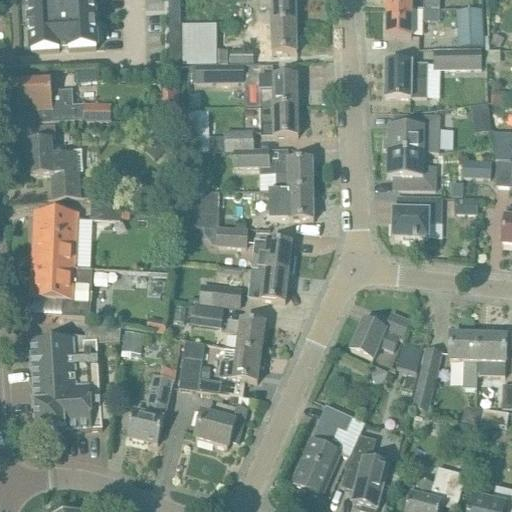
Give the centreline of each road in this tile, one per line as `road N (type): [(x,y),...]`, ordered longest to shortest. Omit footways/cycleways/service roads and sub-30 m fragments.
road 1 (residential): [(349,270),(357,222),(345,0)]
road 2 (residential): [(239,511),(349,270)]
road 3 (unclassified): [(168,511),(91,483),(1,485)]
road 4 (residential): [(511,290),(349,270)]
